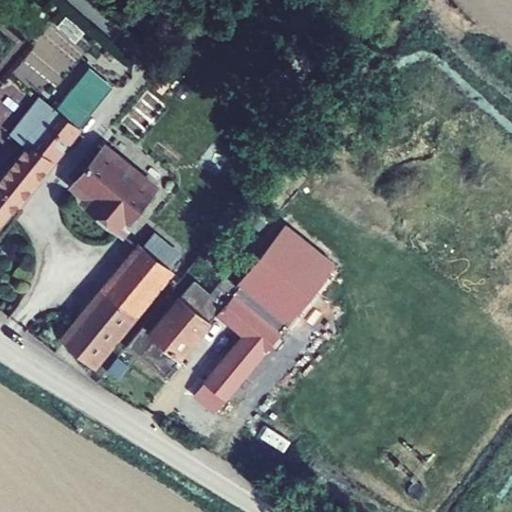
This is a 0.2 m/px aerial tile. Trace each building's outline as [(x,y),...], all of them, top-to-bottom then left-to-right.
[(89,65),(56,107),(59,109),(80,126),(113,84),(89,65)] [(8,132),(24,143),(27,140),(30,143),(59,109),(56,107),(40,94),(8,132)] [(24,143),(0,172),(0,223),(17,204),(20,206),(82,128),(80,126),(59,109),(30,143),(27,140),(24,143)] [(159,184),(106,139),(68,185),(81,196),(79,200),(124,237),(130,228),(127,225),(159,184)] [(272,215),(257,202),(244,216),(259,230),(272,215)] [(335,264),(285,224),(237,283),(233,288),(236,290),(281,326),(335,264)] [(154,230),(143,243),(171,266),(182,253),(154,230)] [(235,243),(222,233),(202,259),(215,269),(235,243)] [(58,335),(96,366),(176,270),(171,266),(143,243),(138,239),(58,335)] [(233,288),(237,283),(225,273),(210,291),(195,278),(181,294),(212,319),(218,311),(219,311),(236,290),(233,288)] [(216,409),(281,326),(236,290),(219,311),(217,313),(240,333),(206,380),(208,382),(198,396),(216,409)] [(212,319),(181,294),(179,291),(150,327),(148,329),(179,357),(180,359),(212,320),(212,319)] [(148,329),(150,327),(143,323),(126,345),(163,379),(179,357),(148,329)] [(128,365),(117,356),(107,369),(119,378),(128,365)]
